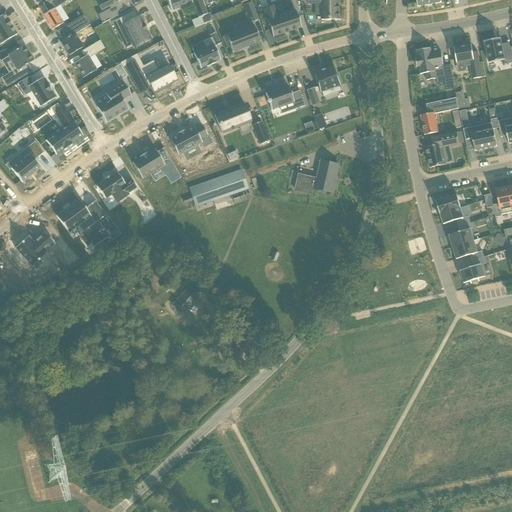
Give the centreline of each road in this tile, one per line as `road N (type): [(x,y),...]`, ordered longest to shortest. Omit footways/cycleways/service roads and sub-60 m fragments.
road 1 (unclassified): [(117,511),(296,344),(369,220)]
road 2 (residential): [(417,185),(457,313),(511,300)]
road 3 (residential): [(369,220),(378,121),(365,37)]
road 4 (residential): [(365,37),(196,95)]
road 5 (residential): [(15,0),(101,147)]
road 6 (residential): [(401,31),(417,185)]
